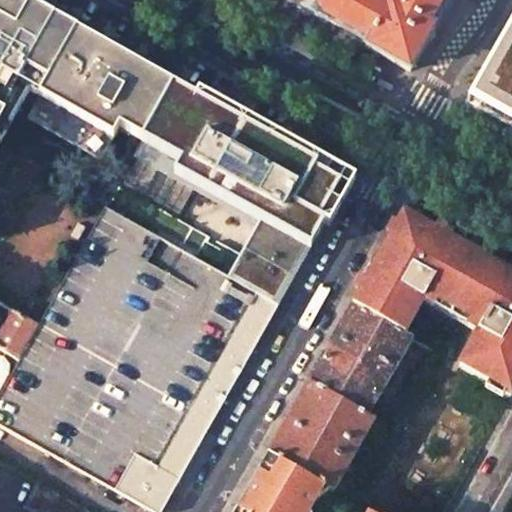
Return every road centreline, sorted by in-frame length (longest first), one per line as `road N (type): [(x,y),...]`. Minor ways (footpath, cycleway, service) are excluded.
road 1 (residential): [(408,146),(198,511)]
road 2 (tertiary): [(158,0),(408,146)]
road 3 (residential): [(408,146),(490,0)]
